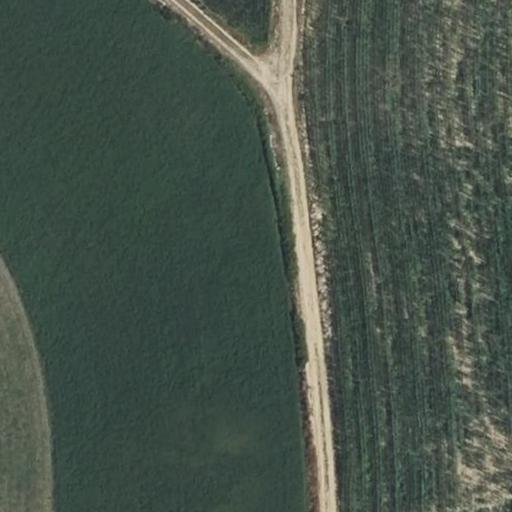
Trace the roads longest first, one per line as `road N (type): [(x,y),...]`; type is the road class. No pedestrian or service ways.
road 1 (track): [(281,86),(330,511)]
road 2 (track): [(183,0),(281,86)]
